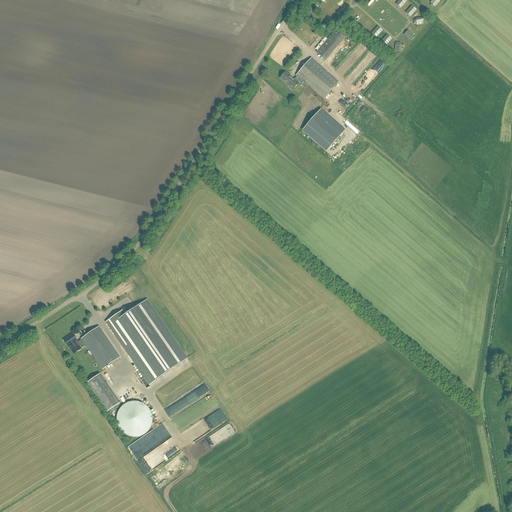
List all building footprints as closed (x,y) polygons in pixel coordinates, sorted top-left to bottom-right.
[(402,0),(398,5),(401,9),(407,2),(405,0),(402,0)] [(412,7),(407,14),(412,17),(417,10),(412,7)] [(357,21),(363,15),(359,11),(353,18),(357,21)] [(366,30),(372,23),(368,20),(363,26),(366,30)] [(372,35),(376,38),(381,31),(377,28),(372,35)] [(342,33),(338,30),(337,31),(336,30),(316,52),(326,61),(348,34),(344,31),(342,33)] [(408,31),(404,35),(411,41),(414,37),(408,31)] [(386,36),(381,43),(385,46),(391,39),(386,36)] [(396,45),(391,51),(395,54),(400,48),(396,45)] [(383,63),(385,62),(382,58),(374,65),(375,67),(371,70),(374,74),(385,66),(383,63)] [(280,79),(293,90),(302,80),(308,86),(308,85),(324,99),(338,83),(311,59),(296,76),(297,76),(294,80),(286,72),(280,79)] [(356,76),(371,63),(367,59),(352,72),(356,76)] [(319,112),(305,128),(329,149),(343,133),(319,112)] [(105,323),(149,385),(187,359),(147,300),(129,313),(126,309),(105,323)] [(73,334),(64,340),(73,354),(85,346),(89,351),(90,351),(103,369),(120,357),(99,327),(81,339),(81,340),(78,342),(73,334)] [(120,403),(100,374),(87,383),(107,412),(120,403)] [(145,447),(144,445),(134,451),(139,459),(156,449),(153,444),(150,446),(149,445),(145,447)] [(150,458),(155,467),(169,458),(163,449),(150,458)] [(142,466),(145,470),(147,469),(149,473),(154,470),(149,462),(142,466)] [(167,474),(157,481),(161,487),(175,476),(173,473),(169,477),(167,474)] [(182,510),(178,504),(180,502),(177,496),(171,499),(179,511),(182,510)]
